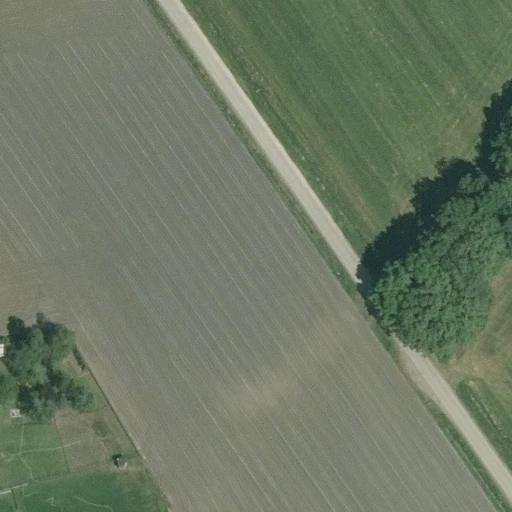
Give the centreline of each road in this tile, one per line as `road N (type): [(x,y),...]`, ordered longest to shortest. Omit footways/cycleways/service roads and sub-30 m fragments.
road 1 (unclassified): [(511,490),(165,0)]
road 2 (unknown): [(408,344),(511,206)]
